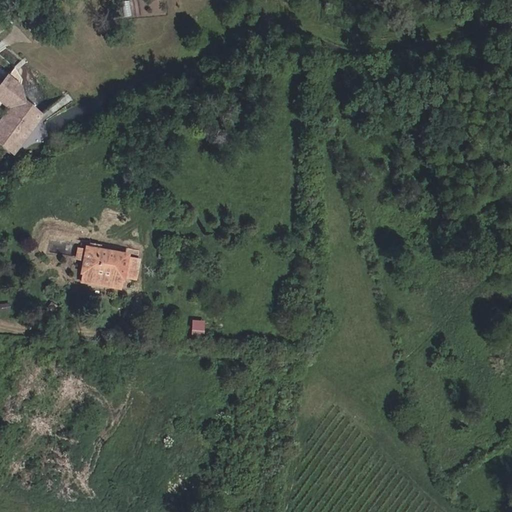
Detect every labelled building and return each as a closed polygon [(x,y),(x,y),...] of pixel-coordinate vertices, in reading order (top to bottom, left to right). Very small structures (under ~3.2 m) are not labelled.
[(0,90),(4,86),(20,98),(25,89),(25,84),(22,77),(14,68),(0,57),(0,90)] [(0,142),(14,154),(44,116),(4,88),(0,92),(0,113),(5,118),(0,123),(0,142)] [(166,131),(179,132),(180,114),(167,113),(166,131)] [(175,215),(183,217),(185,208),(177,206),(175,215)] [(99,250),(91,284),(113,289),(116,278),(131,282),(142,284),(147,261),(99,250)] [(129,293),(131,282),(116,278),(113,289),(129,293)] [(200,344),(214,345),(215,322),(202,321),(200,344)]
